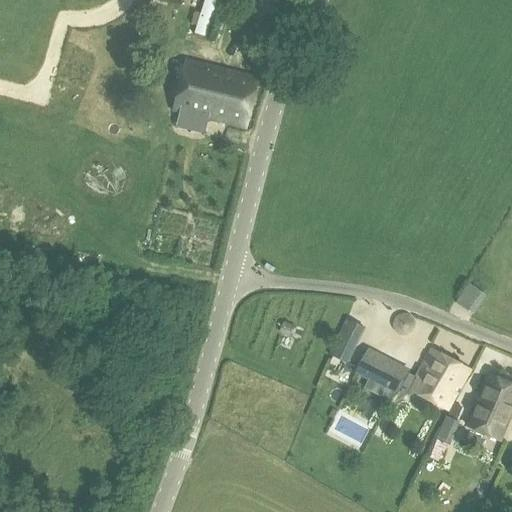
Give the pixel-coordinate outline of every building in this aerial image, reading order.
[(186,62),(174,111),(180,112),(208,119),(245,128),(257,79),(186,62)] [(461,298),(480,307),(491,283),(472,274),(461,298)] [(296,326),(283,321),(278,332),(291,337),(296,326)] [(347,363),(353,351),(338,344),(332,356),(347,363)] [(470,368),(432,349),(411,390),(449,409),(470,368)] [(396,390),(405,375),(381,364),(383,359),(368,351),(357,370),(396,390)] [(506,385),(474,371),(452,419),(485,433),(506,385)] [(449,445),(458,425),(445,419),(436,440),(449,445)]
